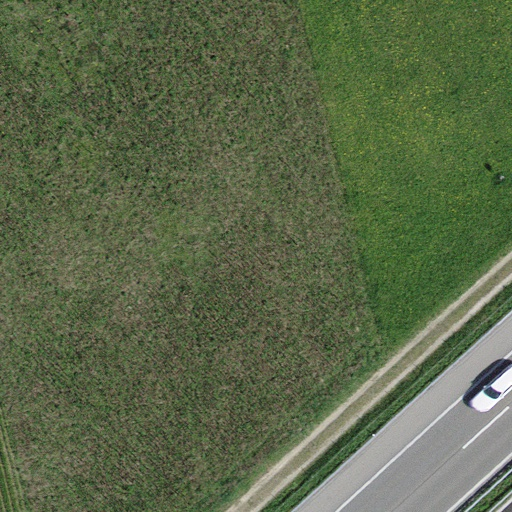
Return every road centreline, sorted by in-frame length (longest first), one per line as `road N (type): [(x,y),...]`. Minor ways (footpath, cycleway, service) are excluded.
road 1 (track): [(511,265),(241,511)]
road 2 (motorway): [(511,403),(393,511)]
